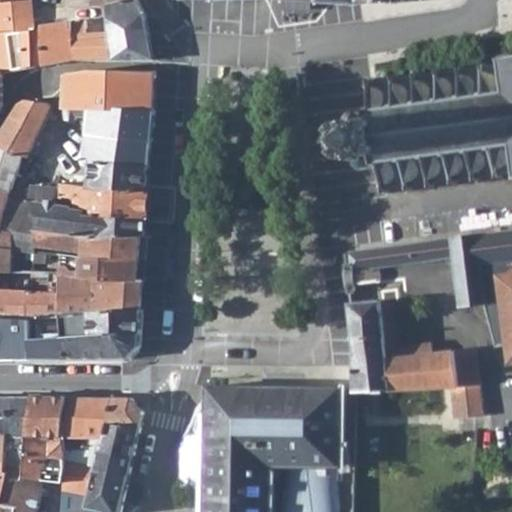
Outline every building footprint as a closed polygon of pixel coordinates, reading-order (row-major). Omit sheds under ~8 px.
[(0,0),(0,70),(2,70),(2,72),(12,71),(38,65),(66,60),(82,58),(153,59),(149,34),(110,32),(87,33),(86,19),(34,27),(30,0),(0,0)] [(122,0),(107,5),(110,32),(149,34),(145,13),(142,11),(140,5),(137,0),(122,0)] [(511,54),(511,51),(506,52),(507,56),(502,57),(502,62),(508,61),(508,64),(490,66),(489,61),(484,62),(484,67),(466,69),(466,64),(461,65),(461,70),(444,72),(444,67),(439,68),(439,73),(421,75),(421,70),(416,71),(417,76),(400,78),(399,73),(394,74),(394,79),(375,82),(374,77),(370,78),(370,82),(366,83),(367,87),(370,87),(373,110),(372,110),(373,120),(370,120),(369,114),(365,110),(355,111),(356,122),(354,123),(353,116),(347,117),(348,123),(341,124),(341,129),(347,132),(348,139),(349,145),(344,150),(345,155),(353,153),(354,159),(359,159),(360,162),(367,169),(375,168),(378,161),(381,161),(384,183),(380,184),(380,189),(385,188),(386,193),(390,193),(390,187),(409,185),(410,190),(415,190),(414,184),(431,182),(432,187),(437,186),(437,181),(453,179),(454,184),(459,184),(458,178),(476,176),(476,181),(481,181),(481,175),(498,173),(499,178),(504,178),(503,172),(511,171),(511,54)] [(67,73),(66,105),(89,107),(153,110),(155,70),(88,69),(70,71),(67,73)] [(18,103),(0,132),(0,145),(21,153),(20,161),(26,162),(29,155),(28,154),(52,107),(48,102),(27,99),(25,100),(18,103)] [(89,107),(66,105),(66,118),(76,118),(76,114),(88,115),(89,107)] [(88,115),(87,131),(151,139),(153,110),(89,107),(88,115)] [(87,131),(84,162),(90,162),(90,160),(149,166),(151,139),(87,131)] [(0,186),(12,189),(20,161),(21,153),(0,145),(0,186)] [(90,162),(88,186),(147,190),(149,166),(90,160),(90,162)] [(61,181),(60,186),(60,192),(79,194),(78,205),(92,207),(92,211),(147,216),(149,190),(147,190),(88,186),(61,181)] [(34,184),(32,199),(35,200),(36,226),(84,234),(142,234),(142,236),(146,236),(147,216),(92,211),(92,207),(78,205),(79,194),(60,192),(60,186),(34,184)] [(0,186),(0,229),(5,230),(11,198),(12,189),(0,186)] [(32,199),(19,199),(20,233),(36,235),(36,244),(83,250),(83,255),(141,256),(142,236),(142,234),(84,234),(36,226),(35,200),(32,199)] [(446,223),(424,224),(424,236),(446,235),(446,223)] [(0,229),(0,246),(14,248),(15,232),(15,231),(5,230),(0,229)] [(511,231),(392,247),(349,253),(351,264),(354,263),(354,268),(454,255),(460,305),(471,304),(485,302),(480,263),(511,258),(511,231)] [(0,246),(0,270),(20,271),(29,272),(32,272),(32,268),(27,263),(14,262),(14,248),(0,246)] [(33,258),(33,262),(46,263),(47,252),(34,250),(34,252),(33,258)] [(61,253),(61,273),(61,277),(144,280),(145,256),(141,256),(83,255),(61,253)] [(348,253),(346,254),(347,269),(354,268),(354,263),(351,264),(349,253),(348,253)] [(511,258),(480,263),(485,302),(496,346),(505,345),(508,363),(511,362),(511,258)] [(29,272),(20,271),(20,281),(24,281),(24,279),(29,280),(29,272)] [(0,316),(33,318),(44,317),(63,316),(142,308),(144,280),(61,277),(61,292),(0,293),(0,316)] [(355,303),(351,303),(351,306),(358,356),(356,356),(356,365),(356,393),(453,387),(456,419),(485,416),(480,379),(476,348),(433,351),(432,344),(399,348),(393,300),(382,302),(382,300),(355,303)] [(66,346),(60,346),(61,353),(67,353),(67,358),(86,358),(121,358),(131,358),(133,355),(139,346),(142,308),(63,316),(65,340),(66,346)] [(33,318),(0,316),(0,358),(15,359),(34,359),(34,344),(33,318)] [(39,344),(34,344),(34,359),(43,359),(42,348),(39,344)] [(344,389),(242,388),(211,387),(209,443),(191,443),(190,470),(208,472),(209,466),(236,463),(236,472),(239,472),(242,474),(261,474),(262,472),(266,472),(267,453),(290,453),(289,466),(343,466),(344,389)] [(31,398),(25,477),(44,481),(44,479),(53,435),(66,435),(69,397),(53,397),(31,396),(31,398)] [(63,511),(87,511),(90,494),(100,495),(106,466),(102,465),(107,441),(111,441),(112,421),(114,398),(98,397),(93,397),(69,397),(66,435),(68,435),(68,464),(66,482),(63,511)] [(0,502),(7,505),(9,473),(7,472),(13,399),(0,398),(0,502)] [(13,399),(7,472),(9,473),(25,477),(31,398),(13,399)] [(114,398),(112,421),(140,426),(143,412),(133,398),(114,398)] [(106,466),(100,495),(124,500),(140,426),(112,421),(111,441),(107,441),(102,465),(106,466)] [(53,435),(44,479),(66,482),(68,464),(68,435),(66,435),(53,435)] [(355,445),(355,460),(365,460),(366,445),(355,445)] [(271,511),(272,476),(266,476),(266,472),(262,472),(261,474),(242,474),(239,472),(236,472),(236,463),(209,466),(208,472),(190,470),(190,480),(208,480),(207,511),(271,511)] [(7,505),(6,511),(38,511),(44,481),(25,477),(9,473),(7,505)] [(100,495),(97,509),(110,511),(120,511),(124,500),(100,495)]
